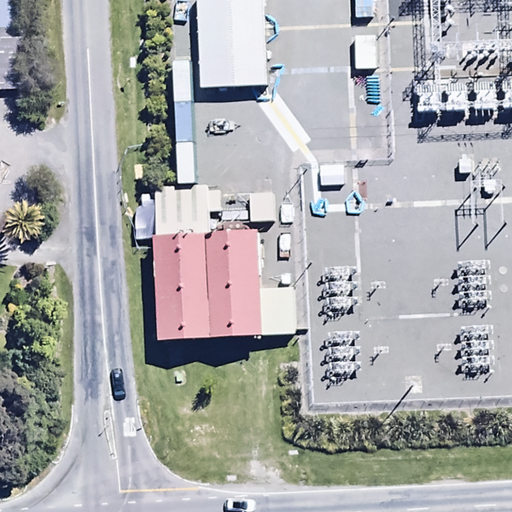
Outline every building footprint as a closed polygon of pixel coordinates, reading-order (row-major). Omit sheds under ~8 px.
[(194,0),(198,90),(264,88),(260,0),(194,0)] [(22,28),(0,28),(0,91),(24,91),(22,28)] [(340,168),(317,169),(318,190),(341,189),(340,168)] [(275,197),(248,197),(248,226),(275,226),(275,197)] [(256,226),(152,232),(159,341),(262,335),(256,226)]
